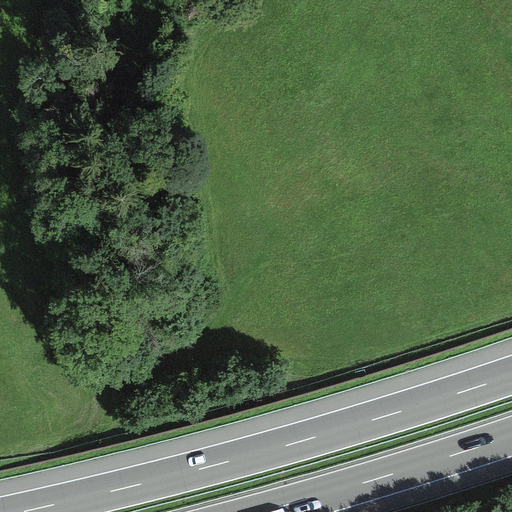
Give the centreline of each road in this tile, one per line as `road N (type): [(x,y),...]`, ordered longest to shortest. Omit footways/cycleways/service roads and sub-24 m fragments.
road 1 (motorway): [(511,375),(293,443),(20,511)]
road 2 (motorway): [(266,511),(511,437)]
